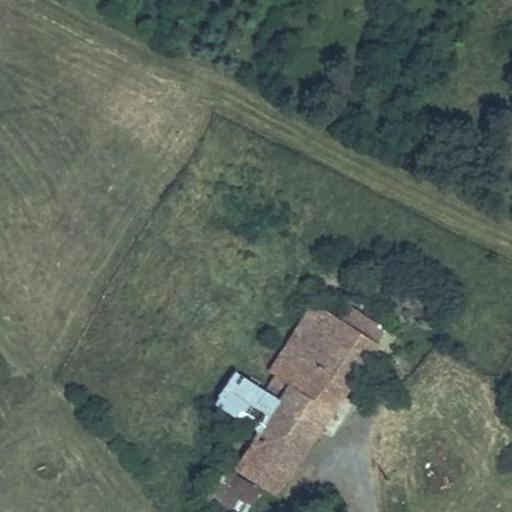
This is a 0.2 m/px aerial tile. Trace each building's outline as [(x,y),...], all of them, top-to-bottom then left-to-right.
[(334,377),(349,354),(365,365),(378,345),(377,344),(382,336),(374,330),(376,327),(351,310),(343,322),(316,305),(272,374),(275,376),(266,388),(283,399),(280,404),(279,405),(320,432),(349,388),(334,377)] [(349,388),(365,365),(349,354),(334,377),(349,388)] [(279,405),(280,404),(236,375),(219,401),(262,430),(279,405)] [(278,494),(320,432),(279,405),(262,430),(238,467),(278,494)] [(214,511),(247,511),(262,493),(227,469),(202,503),(214,511)]
